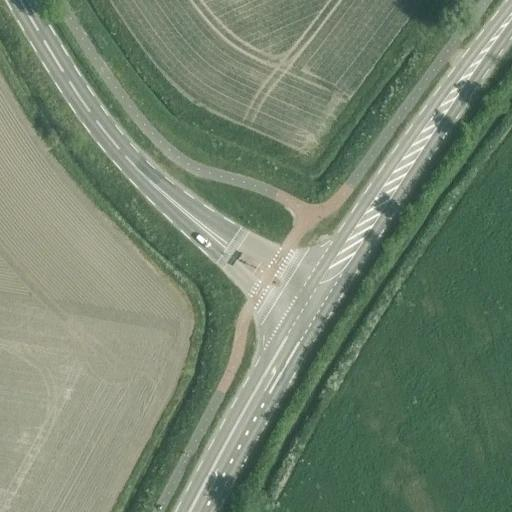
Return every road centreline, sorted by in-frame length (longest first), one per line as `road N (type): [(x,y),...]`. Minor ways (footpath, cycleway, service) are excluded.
road 1 (secondary): [(319,290),(511,18)]
road 2 (secondary): [(123,156),(164,206),(301,319)]
road 3 (secondary): [(319,290),(123,156)]
road 4 (secondary): [(194,511),(301,319)]
road 5 (secondary): [(123,156),(20,0)]
